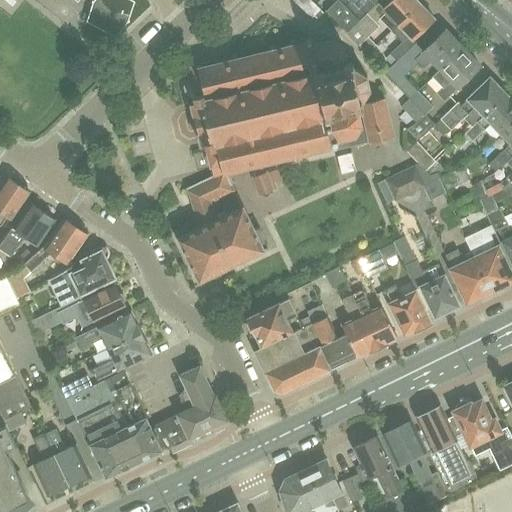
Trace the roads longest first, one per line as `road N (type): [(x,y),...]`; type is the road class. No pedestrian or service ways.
road 1 (residential): [(268,442),(219,338),(165,297),(124,233),(40,174)]
road 2 (secondary): [(268,442),(511,322)]
road 3 (residential): [(40,174),(63,142),(212,0)]
road 4 (secondary): [(124,511),(241,455)]
